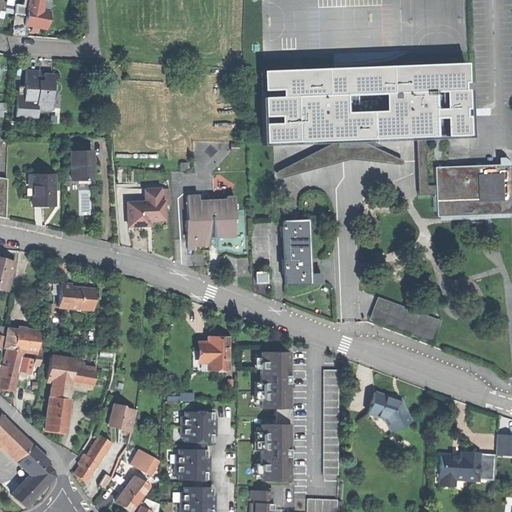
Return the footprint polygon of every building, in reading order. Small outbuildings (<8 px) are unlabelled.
[(28,3),(24,21),(34,23),(45,25),(49,7),(42,6),(36,5),(28,3)] [(297,140),(418,135),(420,193),(437,193),(438,215),(511,213),(509,163),(436,166),(437,184),(429,184),(426,135),(435,135),(469,133),(466,61),(261,69),(264,142),(297,140)] [(34,70),(26,70),(26,83),(25,100),(38,101),(37,110),(51,111),(52,93),(56,93),(57,81),(53,80),(53,74),(44,73),(43,81),(40,80),(40,70),(34,70)] [(37,118),(37,110),(38,101),(25,100),(26,83),(17,83),(15,117),(37,118)] [(8,103),(0,102),(0,117),(8,117),(8,103)] [(91,150),(71,150),(72,180),(83,179),(94,179),(94,167),(92,167),(92,160),(92,158),(91,150)] [(54,175),(32,175),(32,186),(32,205),(44,205),(54,204),(54,175)] [(145,203),(128,204),(129,225),(139,225),(148,224),(148,217),(152,217),(152,219),(164,218),(163,202),(162,202),(161,188),(144,188),(145,203)] [(200,192),(187,192),(188,247),(211,246),(211,237),(221,237),(221,243),(237,243),(236,196),(200,197),(200,192)] [(90,212),(90,194),(81,194),(82,212),(90,212)] [(311,282),(321,282),(321,273),(310,274),(308,219),(283,219),(283,225),(281,226),(281,230),(284,230),(285,262),(282,263),(283,269),(285,269),(285,284),(297,284),(311,284),(311,282)] [(0,288),(6,290),(13,263),(0,260),(0,259),(0,288)] [(266,272),(256,272),(257,282),(267,281),(266,272)] [(80,309),(92,310),(93,299),(90,299),(91,288),(79,288),(71,287),(71,283),(53,282),(52,290),(55,294),(59,294),(58,307),(75,308),(80,309)] [(439,319),(375,296),(367,319),(431,342),(439,319)] [(50,307),(45,307),(44,317),(49,317),(54,317),(54,315),(54,313),(54,307),(50,307)] [(7,328),(3,348),(7,348),(13,349),(15,329),(7,328)] [(15,329),(13,349),(22,350),(34,351),(35,351),(36,346),(37,331),(25,330),(17,329),(15,329)] [(207,343),(200,343),(200,345),(200,348),(200,363),(207,363),(216,363),(216,369),(227,369),(228,338),(221,337),(216,337),(216,343),(207,343)] [(73,349),(51,345),(49,357),(48,357),(45,379),(51,380),(57,381),(67,383),(79,385),(82,367),(83,362),(71,360),(73,349)] [(13,349),(7,348),(5,356),(20,359),(22,350),(13,349)] [(288,408),(288,351),(258,351),(258,408),(288,408)] [(3,365),(2,369),(17,373),(20,359),(5,356),(3,365)] [(103,370),(82,367),(79,385),(101,388),(103,370)] [(0,388),(5,389),(13,391),(17,373),(2,369),(0,376),(0,388)] [(336,369),(321,369),(321,474),(336,474),(336,369)] [(66,398),(67,383),(57,381),(55,397),(66,398)] [(384,395),(375,392),(367,413),(384,418),(387,416),(393,428),(409,421),(400,400),(397,402),(392,401),(393,398),(384,395)] [(68,398),(66,398),(55,397),(49,396),(45,430),(55,431),(64,432),(68,398)] [(134,408),(110,403),(105,426),(116,429),(128,432),(134,408)] [(177,418),(177,428),(213,428),(213,419),(210,419),(210,412),(181,412),(181,418),(177,418)] [(0,443),(1,444),(8,451),(22,435),(0,413),(0,443)] [(390,430),(393,428),(387,416),(384,418),(390,430)] [(289,480),(289,423),(259,423),(259,480),(289,480)] [(181,443),(190,443),(203,443),(210,443),(210,436),(213,436),(213,428),(177,428),(177,438),(181,438),(181,443)] [(497,454),(511,454),(511,432),(497,432),(497,454)] [(85,481),(110,443),(96,434),(83,453),(82,452),(75,463),(76,464),(71,472),(77,477),(85,481)] [(8,451),(18,460),(25,452),(31,445),(32,444),(22,435),(8,451)] [(48,461),(31,445),(25,452),(36,462),(37,461),(48,471),(46,473),(51,478),(53,475),(51,470),(45,464),(48,461)] [(128,464),(150,477),(159,461),(137,449),(128,464)] [(172,455),(172,465),(207,465),(207,457),(204,457),(204,450),(203,450),(190,450),(175,450),(175,455),(172,455)] [(439,455),(438,479),(439,479),(454,480),(477,481),(477,480),(493,481),(494,455),(479,454),(479,452),(469,452),(460,451),(460,459),(452,458),(452,456),(439,455)] [(24,506),(51,478),(46,473),(48,471),(37,461),(36,462),(25,452),(18,460),(31,472),(10,494),(18,501),(24,506)] [(175,480),(190,480),(203,480),(204,480),(204,474),(207,474),(207,465),(172,465),(172,475),(175,475),(175,480)] [(99,486),(104,489),(110,478),(105,475),(99,486)] [(122,506),(129,511),(148,486),(134,477),(116,502),(122,506)] [(453,487),(454,480),(439,479),(438,486),(453,487)] [(177,493),(177,503),(213,503),(213,494),(210,494),(210,488),(203,488),(190,488),(181,488),(181,493),(177,493)] [(269,511),(270,490),(252,490),(250,511),(269,511)] [(334,511),(335,499),(305,498),(304,511),(334,511)] [(138,505),(141,507),(149,511),(157,511),(158,504),(145,499),(142,504),(140,503),(138,505)] [(414,511),(422,511),(423,499),(415,499),(414,511)] [(209,511),(210,511),(213,511),(213,503),(177,503),(177,511),(209,511)]
